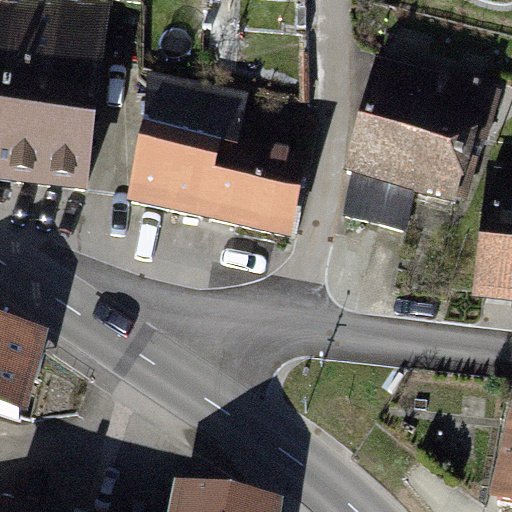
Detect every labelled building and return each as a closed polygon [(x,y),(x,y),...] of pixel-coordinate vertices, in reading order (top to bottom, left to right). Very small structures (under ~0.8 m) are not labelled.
[(0,181),(88,192),(98,101),(110,8),(65,3),(0,3),(0,181)] [(377,77),(351,215),(418,227),(425,189),(468,197),(487,98),(377,77)] [(152,119),(133,202),(286,235),(300,161),(234,146),(247,102),(150,83),(152,119)] [(511,167),(506,167),(488,295),(511,298),(511,167)] [(0,412),(20,418),(38,344),(30,339),(0,331),(0,412)] [(511,409),(491,506),(511,510),(511,409)] [(274,511),(275,510),(191,491),(186,511),(274,511)]
